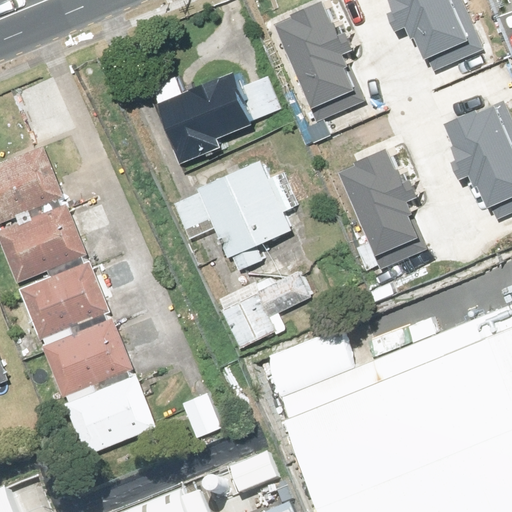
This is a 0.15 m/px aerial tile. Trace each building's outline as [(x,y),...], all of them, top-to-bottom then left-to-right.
[(284,15),(324,112),(373,92),(354,46),(360,44),(341,0),(312,0),(302,5),(303,7),(284,15)] [(406,0),(399,3),(408,24),(416,20),(437,64),(486,41),(466,0),(406,0)] [(241,70),(163,102),(188,161),(228,144),(225,136),(260,122),(259,118),(279,110),(266,77),(251,83),(248,76),(244,77),(241,70)] [(484,105),(456,118),(469,146),(460,150),(469,171),(478,167),(498,211),(511,204),(511,111),(507,101),(487,110),(484,105)] [(347,166),(387,263),(436,243),(417,197),(423,195),(401,141),(365,155),(366,158),(347,166)] [(0,163),(0,221),(70,194),(50,144),(0,163)] [(220,226),(233,256),(237,255),(243,269),(268,259),(261,244),(298,228),(290,210),(302,204),(287,171),(275,176),(268,160),(203,188),(205,191),(179,202),(195,238),(220,226)] [(1,231),(21,281),(93,253),(73,203),(1,231)] [(25,287),(44,337),(117,309),(97,259),(25,287)] [(225,310),(244,348),(279,331),(280,333),(288,329),(287,327),(284,321),(287,320),(283,311),(316,295),(304,269),(277,282),(274,277),(259,284),(258,281),(223,298),(228,309),(225,310)] [(511,511),(511,303),(290,391),(338,511),(511,511)] [(287,321),(294,334),(329,317),(322,304),(287,321)] [(48,343),(67,394),(140,366),(120,315),(48,343)] [(0,384),(14,378),(0,343),(0,384)] [(69,403),(89,453),(161,425),(141,375),(69,403)] [(187,402),(203,436),(227,425),(212,391),(187,402)] [(126,511),(211,511),(203,492),(188,499),(184,489),(126,511)] [(0,511),(25,511),(16,491),(0,497),(0,511)]
